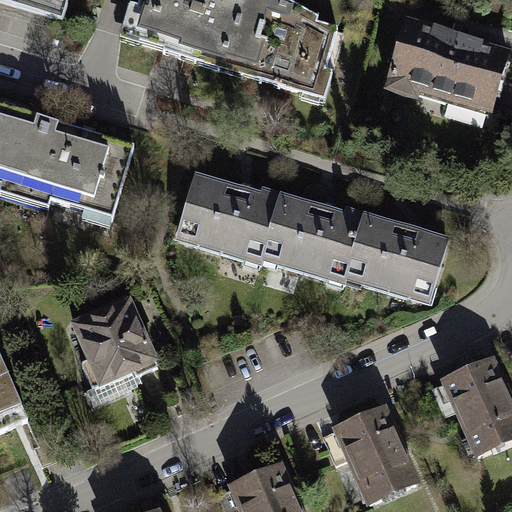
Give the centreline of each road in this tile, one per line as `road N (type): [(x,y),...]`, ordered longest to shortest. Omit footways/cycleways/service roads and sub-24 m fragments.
road 1 (residential): [(48,511),(480,320),(511,288)]
road 2 (residential): [(0,60),(128,98)]
